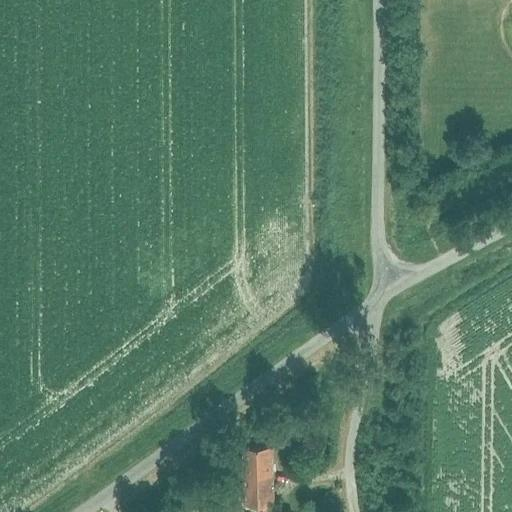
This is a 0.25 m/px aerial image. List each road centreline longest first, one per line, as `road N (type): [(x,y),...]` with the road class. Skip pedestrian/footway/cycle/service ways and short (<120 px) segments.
road 1 (unclassified): [(82,511),(383,296)]
road 2 (unclassified): [(383,296),(375,0)]
road 3 (unclassified): [(356,511),(351,455),(383,296)]
road 4 (unclassified): [(511,228),(383,296)]
